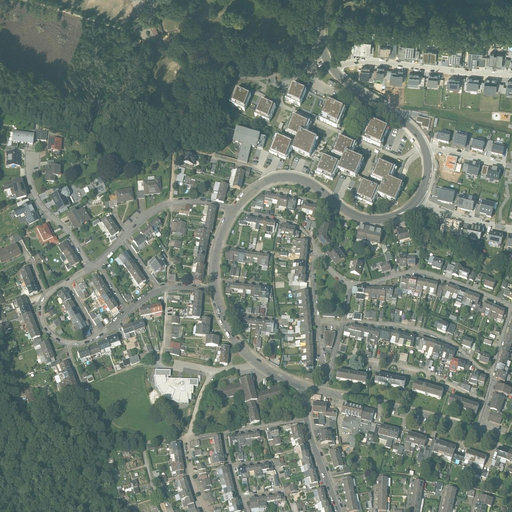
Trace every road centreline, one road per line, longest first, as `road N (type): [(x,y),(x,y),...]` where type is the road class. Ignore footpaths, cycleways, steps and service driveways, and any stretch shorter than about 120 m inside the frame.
road 1 (residential): [(350,282),(421,272),(509,304),(491,374)]
road 2 (residential): [(333,70),(367,62),(511,75)]
road 3 (tertiary): [(418,198),(378,218),(346,210),(304,179),(257,185)]
road 4 (residential): [(343,319),(424,327),(491,374)]
road 5 (residential): [(334,355),(414,368),(485,400)]
road 6 (tertiary): [(323,392),(477,429)]
road 7 (tertiary): [(333,70),(406,122),(425,149)]
road 8 (residential): [(234,209),(179,199),(126,232)]
